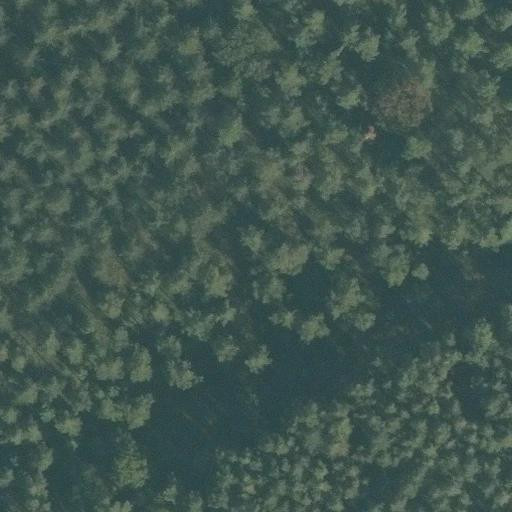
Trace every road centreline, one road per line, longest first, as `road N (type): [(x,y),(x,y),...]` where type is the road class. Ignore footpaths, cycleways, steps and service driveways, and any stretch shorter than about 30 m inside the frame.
road 1 (track): [(65,511),(511,286)]
road 2 (track): [(86,501),(0,339)]
